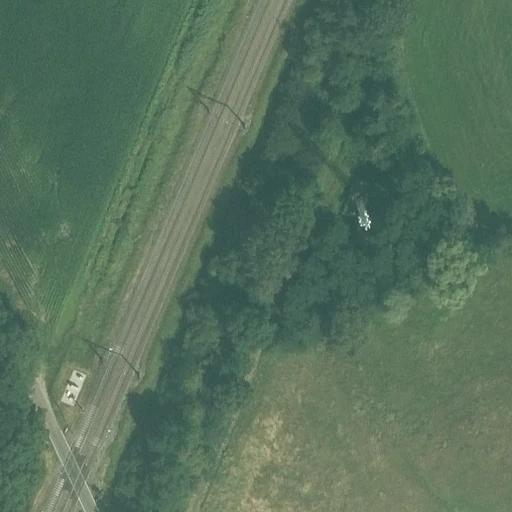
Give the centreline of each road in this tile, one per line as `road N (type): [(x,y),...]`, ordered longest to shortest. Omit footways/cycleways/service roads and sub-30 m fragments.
road 1 (track): [(186,511),(253,361),(369,52)]
road 2 (unclassified): [(91,511),(0,305)]
